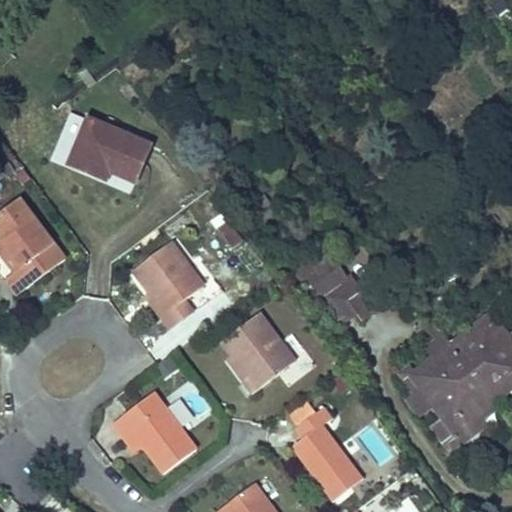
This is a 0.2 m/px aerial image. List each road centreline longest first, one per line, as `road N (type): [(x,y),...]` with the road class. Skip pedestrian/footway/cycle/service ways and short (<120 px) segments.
road 1 (residential): [(50,426),(25,394),(22,373),(31,351),(65,325),(100,323),(120,344),(118,372),(86,403)]
road 2 (unknown): [(89,320),(96,282),(156,196)]
